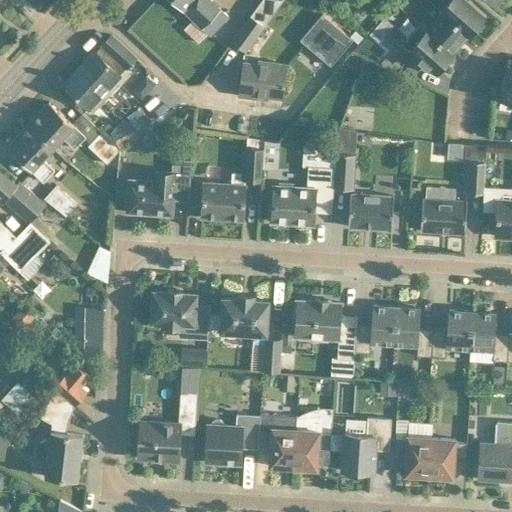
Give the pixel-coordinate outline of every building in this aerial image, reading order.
[(172,0),(210,35),(228,17),(211,0),(172,0)] [(279,0),(278,5),(306,16),(311,0),(279,0)] [(466,0),(450,0),(440,11),(442,13),(467,35),(484,15),(466,0)] [(467,35),(442,13),(427,30),(426,31),(451,53),(467,35)] [(322,14),(301,38),(332,64),(352,40),(322,14)] [(245,51),(256,35),(264,25),(250,15),(231,41),(245,51)] [(427,30),(420,23),(402,44),(419,59),(418,60),(427,67),(427,66),(434,72),(451,53),(426,31),(427,30)] [(377,42),(384,33),(375,25),(368,33),(377,42)] [(66,87),(89,108),(122,72),(136,57),(111,34),(84,64),(86,65),(66,87)] [(283,98),(288,64),(277,62),(257,60),(257,63),(242,61),(238,95),(251,97),(252,94),(283,98)] [(511,65),(506,64),(505,72),(504,72),(502,83),(503,83),(500,97),(511,99),(511,102),(511,109),(511,65)] [(73,148),(85,135),(49,102),(26,126),(51,148),(61,137),(73,148)] [(41,159),(51,148),(26,126),(7,147),(42,180),(53,170),(41,159)] [(356,129),(336,129),(335,151),(355,152),(356,129)] [(87,145),(106,162),(119,148),(100,130),(87,145)] [(246,148),(264,149),(265,139),(247,137),(246,148)] [(469,161),(467,192),(483,193),(486,145),(465,143),(465,145),(466,145),(465,160),(469,161)] [(246,148),(246,150),(245,173),(232,172),(231,184),(204,182),(201,217),(243,219),(246,185),(245,185),(246,180),(262,181),(264,149),(246,148)] [(306,163),(334,165),(335,153),(307,151),(306,163)] [(355,156),(337,155),(335,188),(353,189),(355,156)] [(129,180),(127,212),(172,215),(174,193),(190,194),(192,161),(174,160),(173,182),(129,180)] [(335,169),(334,169),(308,167),(307,187),(294,186),(294,183),(279,182),(279,185),(274,185),(273,204),(270,204),(269,217),(272,217),(272,221),(314,224),(314,212),(332,213),(335,169)] [(29,222),(30,221),(45,204),(19,182),(18,184),(0,168),(0,200),(3,203),(5,200),(29,222)] [(64,215),(76,203),(55,185),(43,197),(64,215)] [(394,196),(350,193),(348,226),(392,229),(392,226),(397,226),(398,212),(393,212),(394,196)] [(421,220),(421,231),(465,233),(467,200),(423,198),(422,208),(419,208),(419,219),(421,220)] [(511,201),(498,201),(497,214),(493,214),(493,228),(496,229),(495,235),(511,236),(511,201)] [(43,261),(35,254),(49,240),(30,221),(29,222),(15,237),(0,221),(0,257),(2,255),(19,271),(27,279),(35,270),(43,261)] [(49,245),(39,254),(49,265),(40,273),(53,287),(72,270),(49,245)] [(98,245),(85,272),(107,282),(110,250),(98,245)] [(153,291),(151,323),(166,324),(165,328),(180,329),(180,325),(188,325),(187,337),(204,338),(205,322),(195,321),(197,294),(182,293),(182,290),(168,289),(167,292),(153,291)] [(211,313),(210,328),(221,329),(221,331),(267,334),(269,300),(254,299),(254,295),(238,294),(238,298),(223,297),(222,313),(211,313)] [(355,359),(356,352),(358,324),(358,316),(341,315),(342,303),(330,302),(330,300),(315,299),(315,301),(297,300),(296,306),(294,305),(293,316),(296,316),(294,336),(317,338),(317,340),(328,341),(328,338),(339,339),(337,358),(332,358),(330,375),(354,377),(355,359)] [(394,344),(397,306),(373,304),(371,325),(358,324),(356,352),(370,352),(371,342),(394,344)] [(397,306),(394,344),(418,345),(417,355),(431,356),(433,328),(419,327),(421,307),(397,306)] [(21,307),(13,316),(25,327),(33,317),(21,307)] [(447,329),(433,328),(431,356),(446,357),(446,347),(470,349),(472,311),(448,309),(447,329)] [(493,360),(507,361),(509,333),(495,332),(496,312),(472,311),(470,349),(494,350),(493,360)] [(76,353),(100,355),(101,318),(76,317),(76,340),(76,353)] [(265,339),(263,371),(280,372),(282,340),(265,339)] [(207,348),(182,346),(181,365),(206,367),(207,348)] [(88,376),(75,365),(68,373),(67,372),(54,387),(55,389),(73,404),(85,390),(80,386),(88,376)] [(287,374),(286,390),(297,390),(297,374),(287,374)] [(380,381),(379,394),(395,395),(396,382),(380,381)] [(435,396),(446,396),(447,384),(435,384),(435,396)] [(55,389),(40,417),(52,423),(51,430),(50,430),(45,476),(78,480),(83,434),(66,432),(67,424),(75,406),(73,404),(55,389)] [(180,423),(140,420),(139,439),(137,441),(137,450),(138,451),(138,457),(179,460),(180,433),(195,433),(198,394),(182,392),(180,423)] [(317,468),(319,448),(331,449),(333,407),(321,407),(317,407),(305,411),(297,415),(293,467),(317,468)] [(258,449),(259,444),(260,415),(237,413),(236,425),(224,425),(223,420),(219,418),(216,418),(212,420),(210,424),(208,424),(205,461),(240,464),(241,448),(258,449)] [(269,465),(293,467),(297,415),(261,413),(260,415),(259,444),(271,445),(269,465)] [(389,450),(391,418),(367,417),(366,435),(344,433),(341,470),(374,472),(375,449),(389,450)] [(511,421),(497,421),(495,443),(479,442),(477,478),(511,480),(511,421)] [(395,438),(394,453),(406,454),(405,474),(429,475),(431,437),(407,436),(407,438),(395,438)] [(431,437),(429,475),(453,477),(454,457),(466,457),(467,442),(455,441),(455,439),(431,437)] [(81,511),(82,510),(59,499),(58,511),(81,511)]
